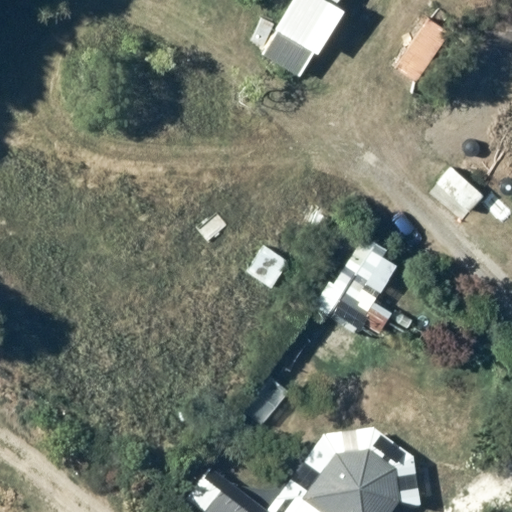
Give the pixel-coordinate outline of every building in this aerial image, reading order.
[(297,73),(311,45),(332,0),(279,0),(268,23),(254,52),(297,73)] [(0,289),(14,301),(39,272),(8,247),(20,233),(0,216),(0,289)] [(390,310),(372,296),(397,263),(359,233),(309,296),(348,326),(357,315),(374,329),(390,310)] [(284,254),(256,238),(239,268),(267,284),(284,254)] [(280,511),(381,511),(405,482),(342,433),(295,494),(280,511)] [(225,471),(202,459),(182,494),(213,511),(254,511),(256,508),(216,485),(225,471)]
